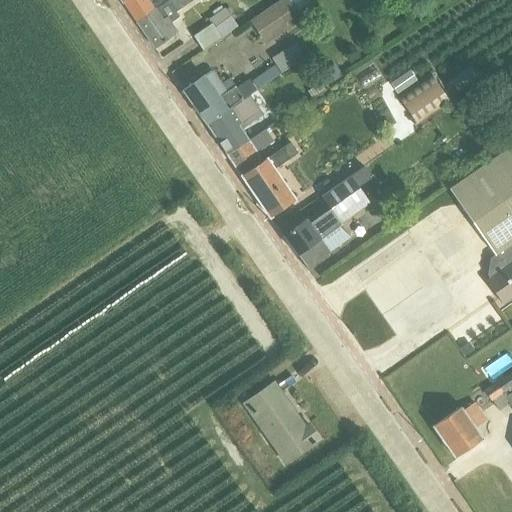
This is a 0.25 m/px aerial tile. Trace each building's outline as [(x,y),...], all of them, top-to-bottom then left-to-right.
[(126,0),(123,3),(137,23),(171,0),(126,0)] [(171,0),(137,23),(156,50),(179,34),(172,23),(179,18),(176,13),(195,0),(202,0),(203,0),(171,0)] [(308,0),(282,0),(251,21),(266,45),(303,20),(297,12),(311,3),(308,0)] [(213,24),(194,36),(204,51),(237,30),(222,6),(213,12),(216,16),(210,20),(213,24)] [(296,43),(272,58),(282,74),(306,59),(296,43)] [(335,65),(320,74),(327,86),(342,77),(335,65)] [(207,125),(250,96),(250,95),(281,74),(275,66),(252,82),(249,79),(236,88),(230,79),(222,84),(213,72),(184,92),(207,125)] [(471,67),(451,81),(458,92),(479,78),(471,67)] [(390,94),(410,79),(401,68),(382,83),(390,94)] [(432,75),(398,97),(416,124),(449,102),(432,75)] [(250,96),(207,125),(227,155),(249,140),(243,131),(264,116),(250,96)] [(249,140),(227,155),(270,218),(297,200),(275,169),(298,153),(291,143),(264,161),(256,150),(272,139),(266,129),(249,140)] [(511,145),(449,189),(495,255),(490,259),(487,276),(491,278),(486,281),(504,306),(511,299),(511,145)] [(328,206),(307,220),(284,237),(307,270),(330,253),(321,240),(342,225),(339,222),(368,201),(351,176),(321,197),(328,206)] [(328,206),(321,197),(301,212),(307,220),(328,206)] [(511,372),(485,391),(500,412),(510,405),(511,408),(511,372)] [(274,384),(243,405),(285,465),(316,444),(316,443),(319,440),(309,425),(303,429),(298,422),(300,420),(274,384)] [(462,408),(434,427),(455,458),(483,439),(477,429),(488,421),(475,403),(464,410),(462,408)]
